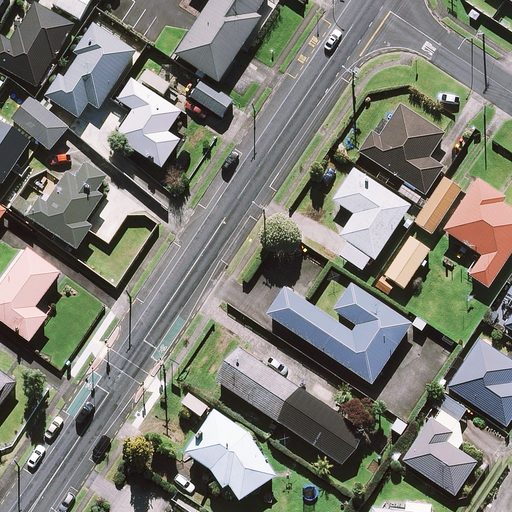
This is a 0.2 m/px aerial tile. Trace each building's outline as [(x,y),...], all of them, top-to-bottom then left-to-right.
[(91,0),(55,0),(52,6),(80,22),(91,0)] [(210,0),(181,43),(224,72),(272,0),(210,0)] [(73,27),(35,5),(29,16),(21,11),(4,40),(1,38),(0,40),(0,68),(38,90),(73,27)] [(136,55),(93,26),(73,55),(76,57),(48,100),(78,120),(88,105),(98,111),(136,55)] [(193,104),(189,101),(148,74),(140,87),(131,81),(117,103),(132,113),(115,140),(161,170),(179,143),(167,135),(182,112),(186,115),(193,104)] [(68,131),(32,98),(12,80),(0,92),(0,100),(17,116),(13,120),(48,152),(68,131)] [(232,102),(202,82),(191,99),(220,119),(232,102)] [(443,136),(399,108),(380,139),(371,133),(358,154),(425,196),(442,169),(428,161),(443,136)] [(105,181),(85,167),(75,182),(64,175),(48,198),(43,195),(27,218),(76,252),(91,229),(85,225),(103,199),(96,194),(105,181)] [(409,208),(353,172),(333,203),(354,217),(340,239),(374,261),(409,208)] [(461,192),(444,181),(415,224),(432,235),(461,192)] [(507,204),(476,183),(443,234),(481,258),(469,277),(488,290),(511,251),(511,212),(505,208),(507,204)] [(429,253),(409,240),(384,277),(404,290),(429,253)] [(59,276),(23,250),(0,282),(0,323),(29,344),(46,319),(34,310),(59,276)] [(350,286),(333,312),(355,327),(350,334),(328,319),(284,290),(266,317),(371,387),(411,326),(350,286)] [(511,288),(506,297),(511,300),(511,312),(503,327),(511,332),(511,288)] [(511,382),(511,364),(479,342),(447,389),(505,428),(511,418),(511,386),(510,386),(511,382)] [(364,434),(236,350),(214,382),(342,467),(364,434)] [(0,406),(15,386),(0,374),(0,406)] [(465,411),(445,397),(401,463),(454,497),(476,464),(456,451),(462,443),(457,424),(465,411)] [(228,488),(238,503),(275,478),(248,438),(214,414),(185,455),(212,476),(220,491),(222,492),(228,488)]
